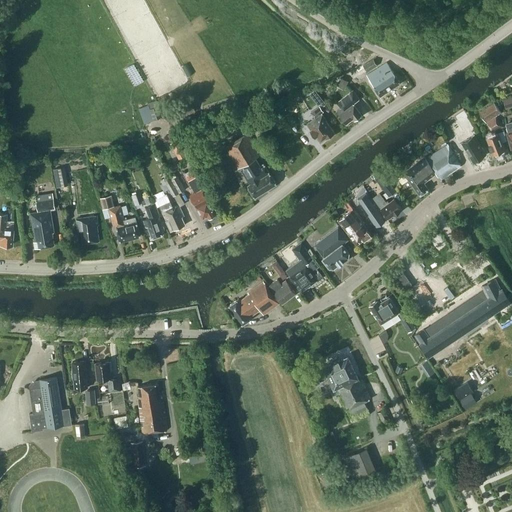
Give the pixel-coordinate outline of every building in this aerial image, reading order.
[(367,71),(377,65),(373,59),(363,65),(365,68),(367,71)] [(387,62),(367,75),(380,96),(400,82),(387,62)] [(336,86),(344,89),(348,80),(340,77),(336,86)] [(309,93),(319,106),(320,105),(322,109),(327,105),(315,89),(309,93)] [(354,118),(357,118),(360,115),(361,113),(353,103),(359,98),(353,90),(337,102),(341,107),(337,111),(346,123),(353,117),(354,118)] [(169,120),(196,111),(192,101),(165,110),(169,120)] [(501,112),(494,102),(479,112),(493,133),(503,127),(496,116),(501,112)] [(150,108),(148,104),(139,108),(145,123),(161,117),(157,106),(150,108)] [(322,109),(320,105),(319,106),(311,112),(315,118),(307,124),(311,129),(310,130),(316,137),(318,135),(321,140),(326,137),(327,138),(330,137),(330,138),(333,135),(334,133),(335,132),(326,120),(327,119),(321,112),(324,111),(322,109)] [(470,131),(477,127),(470,116),(464,120),(470,131)] [(504,130),(499,132),(499,133),(502,142),(507,140),(504,130)] [(262,154),(248,132),(225,146),(240,171),(242,170),(250,184),(248,185),(255,197),(276,183),(264,163),(260,165),(256,158),(262,154)] [(502,142),(499,133),(486,138),(493,155),(506,150),(502,142)] [(462,142),(473,161),(486,153),(474,135),(462,142)] [(170,143),(179,159),(187,154),(178,138),(170,143)] [(461,165),(448,144),(426,159),(425,157),(397,177),(402,184),(409,179),(420,195),(428,188),(424,182),(436,172),(441,179),(461,165)] [(22,166),(13,168),(14,178),(24,178),(22,166)] [(54,169),(59,195),(70,193),(65,167),(54,169)] [(194,168),(184,173),(189,181),(199,175),(194,168)] [(179,193),(173,182),(170,175),(164,178),(167,185),(173,196),(179,193)] [(207,215),(208,216),(209,217),(216,213),(208,198),(207,198),(202,188),(205,186),(199,175),(189,181),(195,192),(190,195),(196,205),(195,205),(203,218),(207,215)] [(172,179),(174,182),(173,182),(179,193),(185,189),(178,176),(176,177),(172,179)] [(392,186),(385,192),(389,197),(396,191),(392,186)] [(53,192),(35,195),(38,212),(31,213),(35,241),(34,241),(35,248),(54,244),(52,232),(54,232),(51,210),(56,209),(53,192)] [(366,192),(358,198),(370,214),(369,215),(377,226),(382,223),(386,220),(366,192)] [(142,203),(138,193),(130,195),(135,206),(142,203)] [(112,195),(100,198),(103,208),(103,209),(108,208),(110,217),(113,226),(114,226),(116,225),(120,241),(140,236),(136,221),(126,224),(124,219),(123,215),(121,206),(121,205),(115,206),(112,195)] [(381,208),(387,216),(388,218),(394,214),(394,215),(402,209),(394,198),(387,203),(381,195),(375,200),(381,208)] [(166,203),(164,198),(155,202),(158,207),(159,206),(162,212),(165,220),(166,220),(171,231),(185,224),(181,214),(183,213),(179,204),(173,207),(170,201),(166,203)] [(348,202),(344,204),(350,211),(352,209),(353,209),(352,208),(348,202)] [(165,230),(160,216),(155,204),(145,207),(149,218),(144,220),(146,227),(148,226),(152,238),(163,234),(162,231),(165,230)] [(334,218),(340,215),(336,209),(331,213),(334,218)] [(372,238),(371,237),(373,236),(368,230),(352,209),(350,211),(338,220),(357,244),(364,239),(365,242),(367,240),(367,241),(372,238)] [(6,220),(7,214),(7,213),(0,212),(0,243),(12,245),(13,229),(13,221),(6,220)] [(97,216),(91,216),(77,218),(77,221),(78,231),(82,230),(83,243),(99,241),(97,225),(98,225),(97,216)] [(348,239),(338,227),(315,244),(324,257),(323,258),(329,267),(330,267),(333,268),(334,267),(339,264),(344,261),(343,260),(348,256),(349,253),(349,251),(342,243),(348,239)] [(303,290),(316,280),(307,268),(314,263),(301,246),(292,253),(298,262),(288,269),(303,290)] [(282,267),(276,271),(280,276),(281,276),(284,273),(285,272),(282,267)] [(281,284),(278,279),(269,286),(282,303),(296,293),(286,280),(281,284)] [(486,292),(432,328),(426,332),(424,329),(415,335),(421,343),(420,343),(429,357),(511,302),(511,304),(511,291),(506,295),(502,288),(501,289),(496,279),(482,286),(486,292)] [(261,309),(264,313),(279,302),(264,281),(248,292),(249,294),(240,301),(239,299),(228,306),(241,325),(252,318),(250,316),(261,309)] [(381,323),(397,313),(399,312),(389,296),(379,303),(379,302),(376,301),(371,304),(371,307),(381,323)] [(403,309),(399,312),(397,313),(409,332),(415,328),(403,309)] [(45,347),(45,364),(51,364),(50,352),(57,352),(57,347),(45,347)] [(360,380),(348,355),(324,367),(334,388),(332,389),(335,395),(339,393),(352,420),(369,412),(364,401),(371,398),(362,379),(360,380)] [(433,359),(424,363),(429,375),(438,372),(433,359)] [(86,362),(84,361),(73,362),(74,371),(73,373),(73,379),(74,379),(75,388),(87,387),(86,378),(87,377),(86,362)] [(111,378),(110,370),(112,370),(111,361),(96,363),(98,380),(103,380),(104,385),(108,384),(109,391),(120,390),(119,377),(111,378)] [(43,427),(64,424),(64,425),(73,424),(70,407),(62,408),(57,377),(40,379),(41,387),(30,388),(34,413),(30,413),(33,430),(44,429),(43,427)] [(163,402),(161,402),(158,383),(138,386),(140,396),(137,396),(143,434),(167,430),(163,402)] [(86,404),(96,403),(95,389),(85,390),(86,404)] [(472,394),(460,401),(466,409),(477,402),(472,394)] [(391,421),(385,409),(378,412),(384,424),(391,421)] [(114,417),(116,426),(128,424),(127,415),(114,417)] [(86,437),(84,423),(75,424),(77,438),(86,437)] [(338,443),(333,430),(327,433),(332,446),(338,443)] [(144,440),(131,442),(134,467),(146,466),(144,440)] [(356,479),(381,469),(372,446),(347,456),(356,479)] [(311,459),(322,454),(320,450),(310,454),(311,459)] [(180,452),(171,455),(174,463),(183,459),(180,452)] [(191,463),(210,459),(209,453),(190,457),(191,463)] [(315,468),(328,462),(325,457),(313,463),(315,468)]
